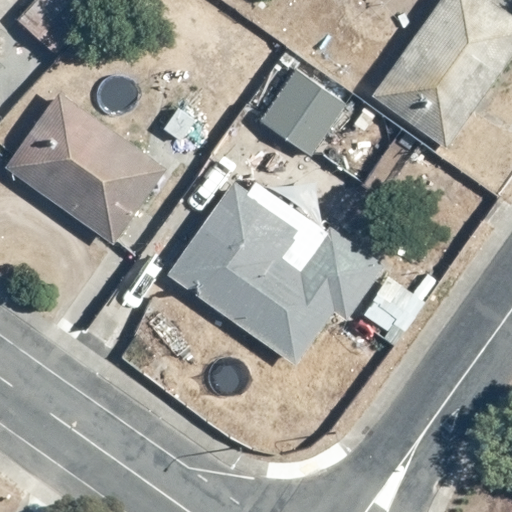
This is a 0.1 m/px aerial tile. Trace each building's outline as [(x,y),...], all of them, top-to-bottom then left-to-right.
[(107,6),(101,0),(31,0),(18,13),(55,54),(107,6)] [(511,14),(492,0),(439,0),(371,95),(446,149),(511,57),(511,14)] [(346,102),(294,69),(261,121),(313,154),(346,102)] [(59,90),(4,167),(112,245),(168,168),(59,90)] [(233,184),(167,277),(294,367),(334,311),(346,319),(383,268),(330,231),(302,270),(281,255),(299,230),(233,184)]
